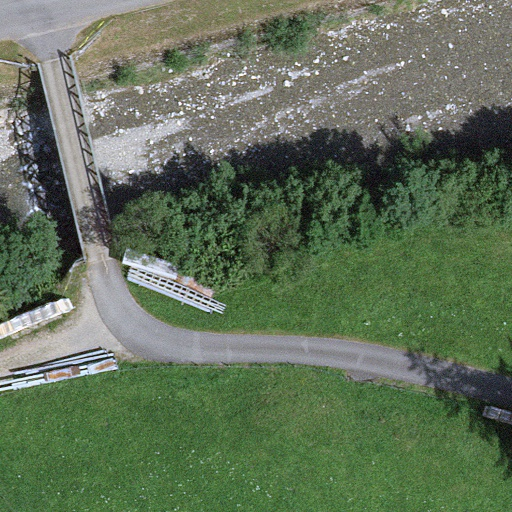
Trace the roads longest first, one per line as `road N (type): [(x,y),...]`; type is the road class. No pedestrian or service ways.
road 1 (track): [(40,18),(101,265),(116,301),(143,330),(171,343),(389,361),(511,391)]
road 2 (track): [(0,369),(128,318)]
